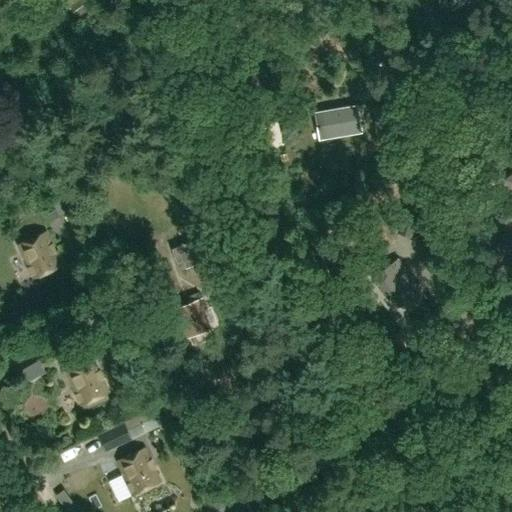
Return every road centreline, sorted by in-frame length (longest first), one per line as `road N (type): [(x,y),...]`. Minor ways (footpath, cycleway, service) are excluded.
road 1 (unclassified): [(223,511),(511,338)]
road 2 (unknown): [(0,403),(6,379),(23,360),(102,314)]
